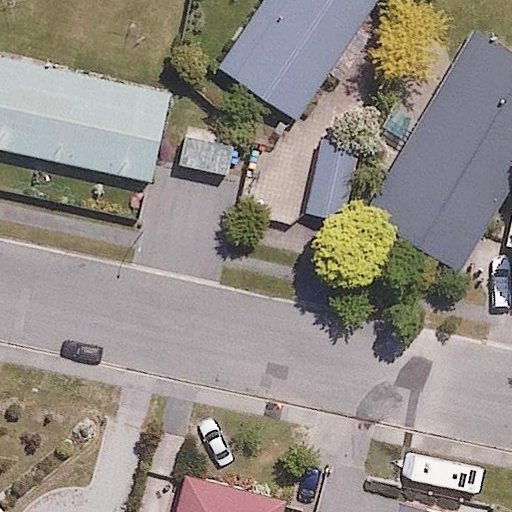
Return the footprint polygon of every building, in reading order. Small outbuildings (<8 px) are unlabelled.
[(348,76),(397,0),(259,0),(220,60),(302,113),(333,66),(348,76)] [(465,265),(511,184),(511,42),(477,22),(369,209),(465,265)] [(181,80),(0,47),(0,146),(163,176),(181,80)] [(240,134),(186,126),(179,165),(234,173),(240,134)] [(344,214),(359,133),(325,127),(310,207),(344,214)] [(280,511),(284,495),(186,473),(176,511),(280,511)] [(452,511),(361,490),(355,511),(452,511)]
